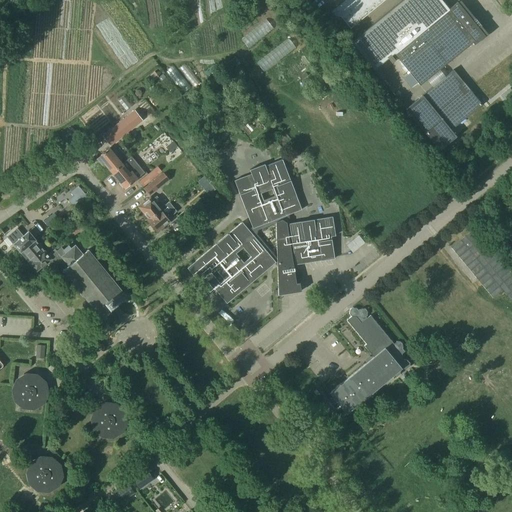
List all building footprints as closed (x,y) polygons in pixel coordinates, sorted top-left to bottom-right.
[(346,0),(328,14),(334,21),(340,16),(351,29),(385,0),(346,0)] [(402,0),(351,43),(370,66),(390,50),(388,47),(431,12),(432,12),(446,0),(402,0)] [(419,86),(443,67),(473,43),(474,45),(485,36),(457,2),(406,44),(393,54),(409,74),(403,78),(411,88),(417,83),(419,86)] [(221,68),(225,73),(239,62),(235,57),(221,68)] [(453,70),(405,109),(439,151),(456,137),(451,130),(482,105),(453,70)] [(135,112),(104,137),(110,145),(142,120),(135,112)] [(178,146),(173,141),(168,145),(173,151),(178,146)] [(105,164),(112,173),(122,165),(109,149),(98,158),(103,165),(105,164)] [(112,173),(126,189),(130,186),(138,179),(145,173),(132,157),(122,165),(112,173)] [(188,269),(209,295),(209,296),(216,290),(227,304),(276,263),(278,266),(279,295),(289,294),(301,292),(300,283),(299,278),(301,275),(298,274),(297,265),(335,259),(335,257),(332,237),(336,237),(333,217),(292,224),(289,215),(302,210),(299,202),(291,180),(286,166),(283,160),(274,164),(266,167),(266,165),(251,170),(252,175),(235,181),(239,192),(249,217),(253,228),(249,230),(243,223),(194,263),(188,269)] [(162,172),(157,167),(139,182),(144,187),(162,172)] [(169,180),(163,172),(144,188),(150,195),(169,180)] [(207,184),(203,179),(198,182),(203,187),(207,184)] [(149,219),(165,206),(157,196),(152,200),(151,198),(140,207),(149,219)] [(165,206),(149,219),(148,220),(157,231),(169,221),(168,219),(177,211),(169,202),(165,206)] [(178,216),(182,221),(190,215),(186,210),(178,216)] [(44,221),(48,226),(58,218),(54,213),(44,221)] [(72,229),(76,234),(84,227),(80,223),(72,229)] [(17,228),(7,237),(13,244),(20,252),(35,239),(32,236),(38,232),(34,228),(29,232),(23,236),(17,228)] [(451,247),(493,298),(502,290),(511,302),(511,274),(474,228),(451,247)] [(365,243),(359,235),(346,245),(352,253),(365,243)] [(35,239),(20,252),(25,258),(36,272),(51,259),(45,251),(44,251),(40,246),(35,240),(35,239)] [(62,248),(57,252),(69,266),(63,271),(100,316),(110,308),(113,306),(116,304),(115,303),(125,295),(88,250),(82,255),(75,246),(71,249),(69,247),(64,251),(62,248)] [(361,309),(359,311),(357,309),(353,308),(350,310),(349,314),(352,317),(347,321),(367,345),(365,347),(374,358),(330,394),(347,414),(391,378),(397,378),(401,375),(401,377),(402,379),(406,379),(409,376),(409,373),(406,370),(406,368),(409,366),(410,363),(407,360),(403,360),(402,358),(402,354),(405,352),(402,348),(403,345),(400,342),(396,342),(394,344),(371,316),(367,319),(366,317),(368,316),(367,312),(366,309),(361,309)] [(44,358),(44,346),(37,345),(36,357),(44,358)] [(45,394),(46,393),(46,391),(45,388),(45,385),(44,385),(44,383),(42,382),(43,381),(38,377),(36,376),(34,376),(31,375),(28,375),(28,376),(26,375),(25,376),(24,376),(22,378),(21,378),(19,379),(19,380),(17,381),(17,382),(16,382),(15,385),(14,388),(13,390),(14,392),(13,392),(14,395),(15,398),(16,400),(17,401),(19,403),(22,406),(22,405),(23,406),(25,407),(32,408),(32,407),(33,407),(35,406),(35,407),(38,405),(41,403),(40,403),(42,402),(43,400),(43,401),(46,395),(45,394)] [(122,410),(117,406),(115,405),(113,405),(114,405),(110,404),(107,404),(105,404),(104,405),(103,405),(101,406),(100,407),(98,408),(98,409),(97,409),(96,411),(95,411),(94,414),(93,417),(93,419),(93,421),(93,424),(94,427),(95,427),(95,429),(96,430),(98,432),(101,434),(102,435),(104,435),(104,436),(111,436),(113,436),(114,435),(114,436),(117,434),(120,432),(121,431),(122,429),(125,423),(125,422),(125,420),(125,417),(124,413),(123,414),(123,412),(122,411),(122,410)] [(58,483),(60,477),(61,476),(60,474),(61,474),(60,471),(59,467),(58,466),(57,465),(57,464),(52,460),(51,459),(49,459),(46,458),(43,458),(42,458),(41,458),(39,459),(36,460),(36,461),(33,462),(34,462),(32,463),(31,465),(30,468),(28,471),(29,471),(28,473),(28,475),(29,478),(30,481),(30,483),(32,484),(31,484),(34,486),(36,488),(37,488),(38,489),(40,489),(40,490),(46,490),(48,490),(50,489),(50,490),(53,488),(55,486),(57,485),(57,483),(58,483)] [(133,478),(140,488),(153,479),(146,469),(133,478)] [(127,483),(114,492),(121,502),(134,492),(127,483)] [(468,506),(473,511),(479,511),(481,511),(473,502),(468,506)]
